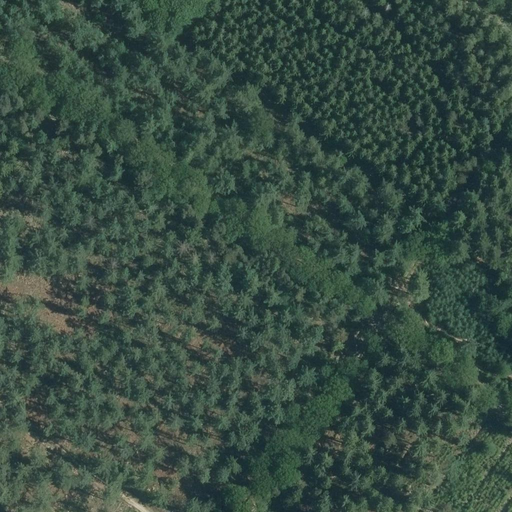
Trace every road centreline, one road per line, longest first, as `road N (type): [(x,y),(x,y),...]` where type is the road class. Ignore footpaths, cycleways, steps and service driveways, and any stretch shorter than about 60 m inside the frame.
road 1 (track): [(0,54),(511,417)]
road 2 (track): [(0,406),(147,511)]
